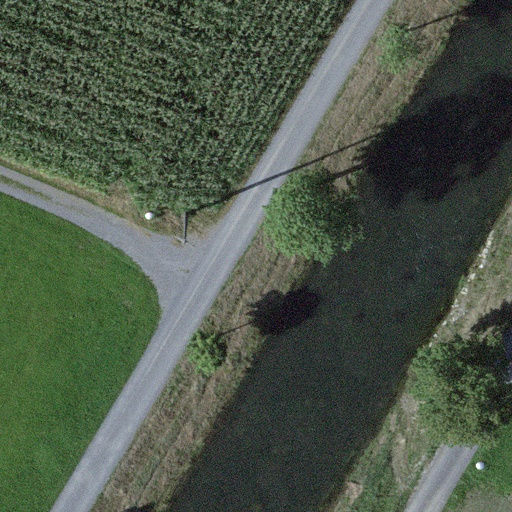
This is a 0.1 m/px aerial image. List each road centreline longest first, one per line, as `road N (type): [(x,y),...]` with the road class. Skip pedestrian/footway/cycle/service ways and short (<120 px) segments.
road 1 (track): [(381,0),(205,281),(75,511)]
road 2 (track): [(0,184),(106,224),(205,281)]
road 3 (track): [(443,511),(511,394)]
